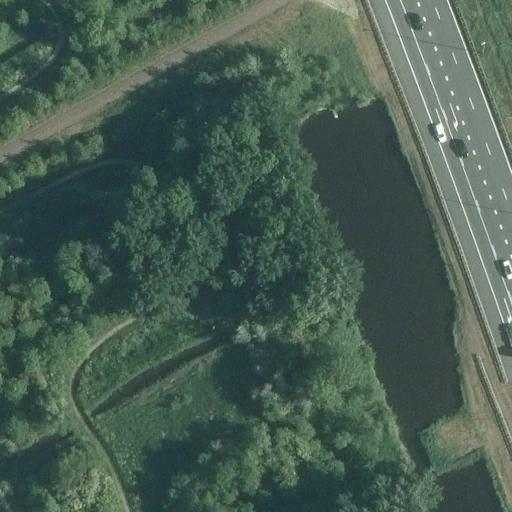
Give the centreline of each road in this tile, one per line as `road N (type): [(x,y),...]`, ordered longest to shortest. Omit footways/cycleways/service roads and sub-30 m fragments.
road 1 (unknown): [(0,208),(109,160),(129,160),(150,166),(203,219),(208,265),(82,357),(73,375),(72,401),(124,511)]
road 2 (motorway): [(413,0),(511,267)]
road 3 (unknown): [(37,0),(62,36),(41,72),(0,102)]
